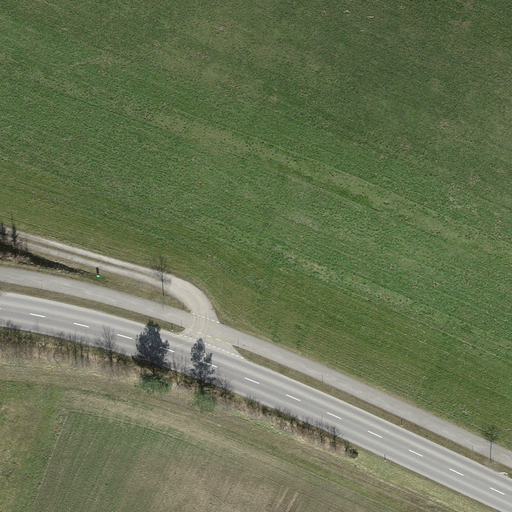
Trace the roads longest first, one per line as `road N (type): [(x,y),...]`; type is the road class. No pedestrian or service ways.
road 1 (tertiary): [(0,308),(90,327),(202,366),(511,500)]
road 2 (track): [(202,366),(199,307),(168,284),(0,238)]
